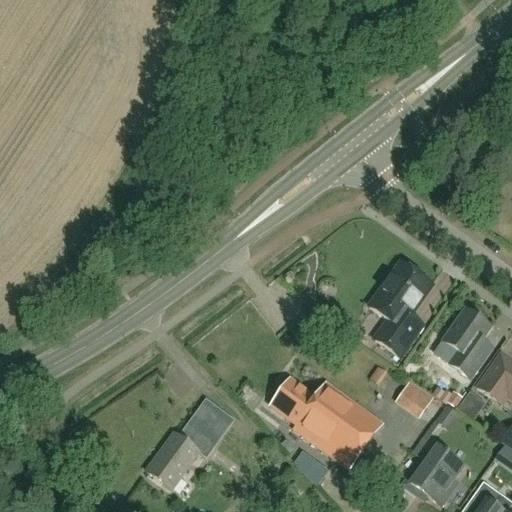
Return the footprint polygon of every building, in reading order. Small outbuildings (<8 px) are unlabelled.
[(389,330),(410,345),(423,327),(409,318),(431,289),(422,283),(422,278),(414,272),(409,273),(400,267),(386,288),(369,311),(388,324),(375,342),(379,345),(389,330)] [(447,367),(457,374),(469,383),(492,351),(480,343),(489,330),(464,313),(441,345),(456,356),(447,367)] [(399,361),(410,345),(389,330),(379,345),(375,342),(374,344),(399,361)] [(511,367),(499,358),(476,390),(501,408),(506,401),(511,405),(511,367)] [(347,473),(380,427),(325,386),(314,402),(288,383),(269,409),(295,428),(292,433),(347,473)] [(409,383),(399,398),(424,414),(434,399),(409,383)] [(456,410),(462,399),(442,387),(436,398),(456,410)] [(434,424),(445,432),(457,416),(446,408),(434,424)] [(204,462),(214,448),(186,428),(177,441),(173,438),(146,476),(170,494),(197,456),(204,462)] [(497,454),(511,463),(511,433),(497,454)] [(440,510),(456,487),(450,483),(461,468),(435,450),(425,465),(420,462),(401,489),(415,499),(418,494),(440,510)] [(306,454),(296,465),(317,485),(327,473),(306,454)] [(506,511),(511,507),(482,486),(468,506),(476,511),(506,511)]
